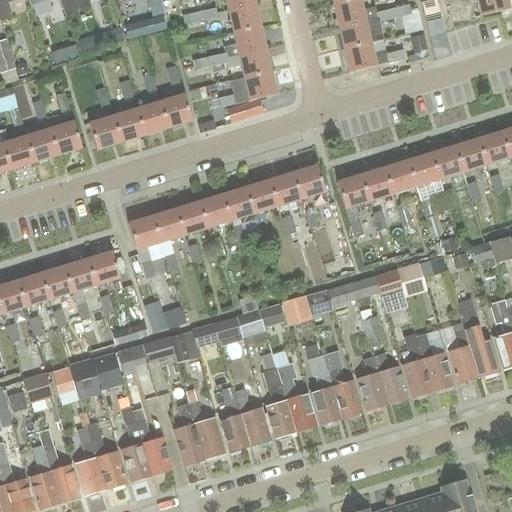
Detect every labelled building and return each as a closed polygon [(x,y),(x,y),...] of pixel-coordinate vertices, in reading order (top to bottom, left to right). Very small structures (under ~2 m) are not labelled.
[(31,6),(29,0),(0,0),(0,21),(0,22),(12,19),(6,0),(7,0),(27,0),(30,7),(31,6)] [(59,0),(65,16),(91,7),(89,0),(59,0)] [(255,5),(253,0),(225,0),(228,12),(255,5)] [(395,19),(392,10),(377,13),(375,8),(363,11),(360,0),(357,0),(333,6),(339,28),(366,22),(377,19),(378,23),(395,19)] [(510,10),(507,0),(470,0),(471,4),(477,2),(480,17),(510,10)] [(445,25),(440,1),(423,4),(429,29),(445,25)] [(260,28),(255,5),(228,12),(233,34),(260,28)] [(409,6),(392,10),(395,19),(411,15),(409,6)] [(216,10),(199,14),(201,23),(218,19),(216,10)] [(201,23),(199,14),(183,17),(185,27),(201,23)] [(154,34),(167,31),(163,17),(151,20),(154,34)] [(371,44),(366,22),(339,28),(344,51),(371,44)] [(128,41),(140,38),(136,24),(124,28),(128,41)] [(119,27),(108,30),(113,46),(124,42),(119,27)] [(266,50),(260,28),(233,34),(236,46),(224,49),(225,55),(210,59),(212,68),(227,64),(228,64),(227,59),(266,50)] [(86,37),(75,41),(80,56),(91,53),(86,37)] [(16,70),(6,40),(0,42),(0,75),(1,75),(4,85),(19,81),(15,70),(16,70)] [(79,58),(74,44),(48,53),(53,67),(79,58)] [(403,52),(387,55),(386,51),(373,54),(371,44),(344,51),(349,73),(376,67),(405,61),(403,52)] [(271,73),(266,50),(227,59),(228,64),(227,64),(228,70),(241,67),(244,79),(271,73)] [(407,59),(410,69),(429,63),(426,53),(407,59)] [(212,68),(210,59),(194,62),(196,72),(212,68)] [(18,74),(22,76),(26,75),(28,71),(26,66),(23,64),(18,66),(16,70),(18,74)] [(180,85),(175,67),(166,69),(171,87),(180,85)] [(276,96),(271,73),(244,79),(247,91),(235,94),(235,95),(219,99),(221,109),(276,96)] [(157,92),(152,74),(143,76),(148,94),(157,92)] [(133,99),(128,81),(119,83),(124,101),(133,99)] [(110,106),(105,88),(96,91),(100,108),(110,106)] [(13,90),(0,94),(0,112),(9,110),(18,108),(13,90)] [(70,111),(65,94),(56,96),(60,114),(70,111)] [(184,96),(160,103),(168,130),(192,122),(184,96)] [(263,115),(258,100),(228,109),(232,124),(263,115)] [(47,118),(42,101),(32,103),(38,121),(47,118)] [(168,130),(160,103),(136,110),(144,137),(168,130)] [(23,126),(18,108),(9,110),(14,128),(23,126)] [(144,137),(136,110),(113,117),(121,144),(144,137)] [(121,144),(113,117),(89,125),(97,151),(121,144)] [(73,123),(49,130),(58,157),(82,149),(73,123)] [(511,158),(511,129),(502,133),(510,159),(511,158)] [(58,157),(49,130),(26,137),(34,164),(58,157)] [(510,159),(502,133),(478,140),(486,166),(510,159)] [(34,164),(26,137),(2,145),(11,171),(34,164)] [(486,166),(478,140),(455,147),(463,174),(486,166)] [(0,174),(11,171),(2,145),(0,145),(0,174)] [(463,174),(455,147),(431,154),(439,181),(463,174)] [(439,181),(431,154),(408,162),(416,188),(439,181)] [(416,188),(408,162),(384,169),(393,195),(416,188)] [(317,167),(293,174),(301,201),(325,193),(317,167)] [(393,195),(384,169),(361,176),(369,203),(393,195)] [(292,218),(288,205),(301,201),(293,174),(270,181),(278,208),(277,208),(281,220),(283,220),(287,235),(291,234),(291,235),(296,234),(291,218),(292,218)] [(504,193),(499,175),(490,178),(495,195),(504,193)] [(369,203),(361,176),(337,184),(345,210),(346,210),(350,223),(359,220),(360,220),(356,207),(369,203)] [(264,212),(277,208),(278,208),(270,181),(246,189),(254,215),(262,241),(271,238),(267,225),(268,225),(264,212)] [(481,200),(476,183),(466,186),(472,203),(481,200)] [(254,215),(246,189),(223,196),(231,222),(254,215)] [(457,207),(452,190),(443,193),(448,210),(457,207)] [(231,222),(223,196),(199,203),(207,229),(231,222)] [(434,214),(429,197),(419,200),(425,217),(434,214)] [(207,229),(199,203),(176,210),(184,237),(207,229)] [(411,222),(405,204),(396,207),(401,224),(411,222)] [(184,237),(176,210),(152,217),(160,244),(184,237)] [(319,227),(314,210),(304,213),(309,230),(319,227)] [(387,229),(381,212),(373,215),(378,232),(387,229)] [(440,235),(434,216),(426,219),(432,238),(440,235)] [(160,244),(152,217),(128,225),(136,251),(160,244)] [(364,236),(359,220),(350,223),(355,239),(364,236)] [(249,249),(243,231),(234,234),(239,252),(249,249)] [(299,245),(296,234),(291,235),(286,237),(289,247),(299,245)] [(441,240),(445,253),(463,248),(459,235),(441,240)] [(225,256),(220,238),(210,241),(215,259),(225,256)] [(511,259),(511,243),(510,238),(489,244),(495,265),(511,259)] [(492,260),(487,244),(469,249),(474,266),(492,260)] [(202,263),(197,245),(187,248),(193,266),(202,263)] [(112,253),(88,260),(96,287),(120,279),(112,253)] [(179,270),(173,253),(165,256),(171,273),(179,270)] [(457,270),(468,267),(465,255),(453,259),(457,270)] [(440,259),(419,265),(423,279),(444,273),(440,259)] [(96,287),(88,260),(64,268),(72,294),(96,287)] [(155,278),(150,260),(140,263),(145,281),(155,278)] [(419,264),(397,271),(403,291),(405,299),(427,292),(423,279),(419,265),(419,264)] [(72,294),(64,268),(41,275),(49,301),(72,294)] [(402,291),(396,270),(373,277),(378,295),(380,294),(381,297),(402,291)] [(49,301),(41,275),(17,282),(25,308),(49,301)] [(378,295),(373,277),(350,284),(355,302),(378,295)] [(25,308),(17,282),(0,287),(0,309),(2,316),(25,308)] [(355,302),(350,284),(327,291),(333,308),(355,302)] [(333,308),(327,291),(306,297),(305,298),(309,313),(310,313),(312,318),(332,312),(331,309),(333,308)] [(114,313),(109,296),(102,298),(107,315),(114,313)] [(238,302),(242,316),(258,311),(254,297),(238,302)] [(309,313),(305,298),(282,305),(287,319),(309,313)] [(478,344),(474,329),(479,328),(471,301),(456,305),(461,324),(478,379),(499,372),(489,341),(478,344)] [(511,368),(511,327),(506,309),(507,308),(505,301),(489,306),(495,326),(501,324),(504,336),(493,339),(503,371),(511,368)] [(90,320),(85,303),(76,305),(81,322),(90,320)] [(145,307),(153,334),(166,330),(161,313),(158,303),(145,307)] [(281,304),(260,310),(265,327),(286,321),(281,304)] [(180,307),(161,313),(166,330),(186,324),(180,307)] [(67,327),(61,310),(53,313),(58,330),(67,327)] [(385,346),(377,318),(373,319),(370,310),(359,313),(362,323),(363,322),(371,350),(385,346)] [(267,340),(258,311),(242,316),(236,317),(237,320),(236,320),(241,336),(242,336),(245,347),(267,340)] [(43,335),(38,317),(29,320),(34,337),(43,335)] [(241,336),(236,320),(234,321),(233,319),(213,325),(219,344),(219,343),(241,336)] [(20,342),(15,324),(6,327),(11,344),(20,342)] [(478,379),(461,324),(452,327),(459,350),(448,353),(457,385),(478,379)] [(143,325),(111,335),(114,346),(116,345),(147,336),(143,325)] [(219,344),(213,325),(191,331),(192,333),(191,333),(195,349),(196,349),(196,350),(219,344)] [(79,351),(73,330),(60,334),(66,355),(79,351)] [(187,351),(195,349),(191,333),(171,339),(170,337),(167,338),(173,358),(175,357),(177,365),(190,361),(187,351)] [(432,392),(416,338),(415,335),(406,338),(413,363),(402,367),(412,399),(432,392)] [(432,358),(428,342),(426,335),(416,338),(432,392),(453,386),(444,354),(432,358)] [(173,358),(167,338),(142,346),(148,365),(173,358)] [(320,356),(317,345),(304,349),(307,360),(320,356)] [(148,370),(141,347),(116,354),(123,377),(148,370)] [(341,385),(337,371),(343,369),(338,352),(322,357),(341,420),(362,414),(353,382),(341,385)] [(276,370),(276,368),(273,358),(272,355),(259,358),(264,374),(262,374),(268,391),(273,406),(265,408),(275,440),(296,434),(276,370)] [(382,356),(373,359),(387,406),(407,400),(398,368),(387,371),(382,356)] [(94,363),(100,384),(120,378),(114,357),(94,363)] [(341,420),(322,357),(308,361),(312,378),(305,379),(308,392),(311,394),(321,426),(341,420)] [(387,406),(373,359),(363,362),(368,377),(356,381),(366,412),(387,406)] [(91,362),(70,368),(76,391),(98,385),(91,362)] [(307,396),(296,399),(297,393),(293,381),(297,380),(293,365),(276,370),(296,434),(316,427),(307,396)] [(58,397),(76,391),(70,368),(51,374),(58,397)] [(250,413),(245,397),(237,368),(228,371),(233,388),(232,389),(250,447),(271,441),(261,409),(250,413)] [(53,398),(46,374),(22,381),(29,405),(53,398)] [(250,447),(232,389),(223,391),(231,418),(220,422),(229,454),(250,447)] [(9,398),(13,413),(26,409),(22,394),(9,398)] [(199,407),(189,410),(204,461),(225,455),(214,419),(203,423),(199,407)] [(151,477),(135,423),(130,408),(121,411),(132,448),(121,452),(130,483),(151,477)] [(204,461),(189,410),(179,413),(184,428),(173,432),(184,467),(204,461)] [(151,442),(146,427),(144,420),(135,423),(151,477),(172,471),(162,439),(151,442)] [(105,456),(101,441),(96,424),(86,427),(88,434),(105,491),(126,485),(117,453),(105,456)] [(60,470),(55,455),(48,431),(38,434),(42,447),(60,505),(81,498),(71,467),(60,470)] [(105,491),(88,434),(79,437),(82,446),(82,447),(86,462),(75,465),(85,497),(105,491)] [(14,484),(10,468),(2,444),(0,444),(0,471),(12,511),(34,511),(25,480),(14,484)] [(60,505),(42,447),(33,450),(41,476),(29,479),(39,511),(60,505)] [(511,468),(499,472),(502,482),(511,479),(511,468)] [(0,511),(12,511),(0,471),(0,511)] [(502,482),(499,472),(490,475),(493,485),(502,482)] [(470,497),(466,482),(440,489),(442,494),(448,511),(476,511),(472,496),(470,497)] [(448,511),(442,494),(418,501),(421,511),(448,511)] [(421,511),(418,501),(394,509),(394,511),(421,511)]
